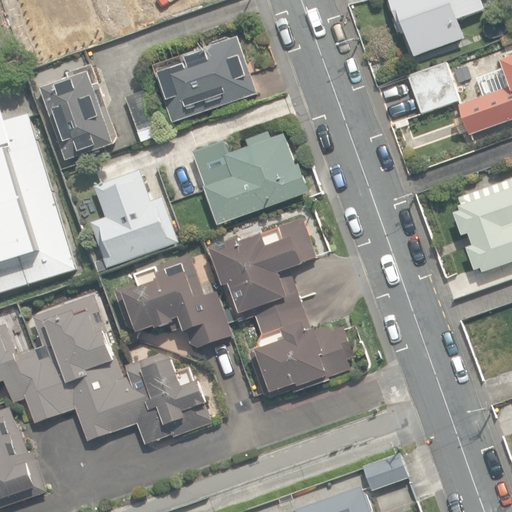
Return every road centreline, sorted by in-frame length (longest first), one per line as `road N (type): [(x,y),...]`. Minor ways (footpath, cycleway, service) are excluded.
road 1 (residential): [(22,511),(447,370)]
road 2 (tertiary): [(319,0),(447,370)]
road 3 (tertiary): [(447,370),(495,511)]
